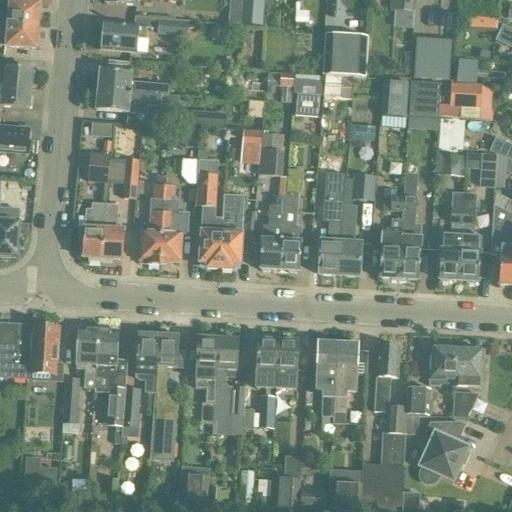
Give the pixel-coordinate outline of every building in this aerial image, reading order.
[(163,0),(106,0),(106,6),(136,8),(136,0),(142,0),(164,2),(163,0)] [(390,0),(390,12),(412,14),(412,0),(390,0)] [(0,24),(2,25),(38,28),(39,5),(3,2),(0,1),(0,24)] [(263,3),(247,2),(245,25),(261,26),(263,3)] [(458,29),(496,30),(497,12),(459,10),(458,29)] [(295,23),(308,24),(308,20),(304,16),(296,15),(295,23)] [(188,22),(158,20),(157,36),(187,38),(188,22)] [(0,47),(36,51),(38,28),(2,25),(0,24),(0,47)] [(145,40),(146,29),(104,26),(101,52),(135,55),(136,39),(145,40)] [(210,37),(214,42),(221,42),(226,38),(226,32),(222,27),(215,26),(211,31),(210,37)] [(496,41),(511,48),(511,30),(502,26),(496,41)] [(364,78),(366,38),(325,36),(323,76),(364,78)] [(451,43),(417,40),(414,79),(448,82),(451,43)] [(0,87),(30,90),(32,71),(1,68),(0,78),(0,77),(0,87)] [(99,72),(98,92),(160,98),(166,98),(167,87),(129,84),(130,75),(99,72)] [(266,88),(281,89),(292,90),(293,75),(267,74),(266,88)] [(353,79),(325,77),(323,100),(351,102),(353,79)] [(322,97),(323,84),(294,81),(293,95),(322,97)] [(438,118),(438,110),(438,109),(440,85),(409,83),(407,118),(438,120),(438,118)] [(408,86),(382,84),(379,119),(405,121),(408,86)] [(477,121),(479,87),(440,85),(438,109),(438,110),(438,118),(477,121)] [(0,107),(28,110),(30,90),(0,87),(0,107)] [(146,107),(159,108),(160,98),(98,92),(97,101),(94,101),(94,110),(96,110),(96,112),(146,116),(146,107)] [(319,97),(296,95),(294,118),(298,118),(298,117),(317,118),(319,97)] [(331,123),(341,123),(341,110),(325,110),(323,138),(331,138),(331,123)] [(188,129),(224,132),(225,116),(189,114),(188,129)] [(461,152),(463,124),(440,122),(438,151),(461,152)] [(0,153),(26,156),(28,132),(0,129),(0,153)] [(200,130),(188,129),(187,129),(186,149),(199,150),(200,130)] [(240,160),(259,161),(259,151),(260,151),(261,135),(262,135),(262,134),(243,132),(240,160)] [(86,133),(86,144),(107,145),(107,133),(86,133)] [(261,135),(260,151),(281,153),(283,137),(262,135),(261,135)] [(511,147),(511,144),(497,137),(496,140),(486,136),(480,150),(488,153),(496,156),(506,161),(511,163),(511,147)] [(223,163),(224,140),(206,140),(205,163),(223,163)] [(378,154),(378,141),(352,142),(352,155),(378,154)] [(259,151),(259,161),(257,177),(281,179),(283,153),(281,153),(260,151),(259,151)] [(87,184),(107,185),(110,157),(90,156),(87,184)] [(336,168),(336,156),(322,156),(322,168),(336,168)] [(480,189),(494,189),(495,169),(496,157),(482,156),(480,189)] [(495,169),(494,189),(503,190),(506,161),(496,156),(496,157),(495,169)] [(122,201),(136,202),(139,163),(125,161),(122,201)] [(196,210),(202,210),(215,211),(217,164),(198,162),(196,210)] [(320,173),(320,185),(349,184),(349,172),(320,173)] [(351,202),(352,202),(373,204),(375,179),(353,177),(352,181),(351,202)] [(302,230),(296,230),(297,215),(296,215),(299,181),(285,180),(284,199),(282,221),(279,272),(299,274),(302,230)] [(153,201),(163,201),(164,187),(153,187),(153,201)] [(174,188),(164,187),(163,201),(173,202),(174,188)] [(404,189),(403,197),(416,198),(416,190),(404,189)] [(390,214),(402,215),(403,197),(391,196),(390,214)] [(462,210),(463,210),(464,197),(452,196),(450,237),(442,237),(441,251),(440,251),(438,282),(458,283),(462,210)] [(223,197),(222,220),(219,271),(231,272),(232,268),(239,268),(243,198),(223,197)] [(415,216),(415,215),(416,198),(403,197),(402,215),(415,216)] [(463,210),(462,210),(458,283),(478,284),(481,239),(473,239),(475,197),(464,197),(463,210)] [(263,228),(262,239),(261,238),(259,271),(279,272),(282,221),(284,199),(273,198),(272,208),(269,208),(267,227),(263,227),(262,228),(263,228)] [(147,267),(159,267),(162,214),(163,201),(153,201),(151,233),(141,232),(139,262),(147,263),(147,267)] [(162,214),(159,267),(171,268),(171,264),(179,265),(181,235),(172,234),(173,215),(177,215),(177,201),(173,202),(163,201),(162,214)] [(493,206),(493,207),(511,215),(511,202),(507,201),(502,211),(493,206)] [(83,229),(83,230),(79,229),(78,245),(83,245),(82,259),(89,260),(89,263),(102,264),(105,206),(105,207),(92,207),(92,212),(87,212),(86,229),(83,229)] [(111,265),(111,261),(122,262),(123,232),(116,232),(118,207),(105,206),(102,264),(111,265)] [(341,225),(338,278),(358,279),(360,244),(354,244),(355,226),(356,208),(351,208),(343,207),(341,225)] [(511,215),(493,207),(490,257),(500,258),(498,286),(511,287),(511,215)] [(18,225),(19,212),(0,210),(0,257),(17,259),(18,225)] [(206,270),(219,271),(222,220),(214,220),(215,211),(202,210),(199,266),(207,267),(206,270)] [(402,215),(401,223),(402,223),(401,230),(398,281),(418,282),(421,241),(420,241),(420,228),(415,228),(416,215),(415,215),(415,216),(402,215)] [(398,281),(401,230),(402,223),(401,223),(391,222),(390,230),(382,229),(381,247),(380,247),(378,280),(398,281)] [(341,225),(328,224),(328,226),(327,243),(320,242),(318,277),(338,278),(341,225)] [(0,380),(25,383),(26,371),(27,367),(27,361),(26,361),(28,341),(32,342),(33,328),(32,328),(0,325),(0,380)] [(26,361),(27,361),(27,367),(32,367),(32,377),(57,379),(58,365),(56,365),(58,329),(33,328),(32,342),(28,341),(26,361)] [(94,378),(95,378),(98,332),(78,330),(75,371),(84,372),(83,390),(93,391),(94,378)] [(127,363),(116,362),(118,333),(98,332),(94,391),(94,394),(107,395),(105,429),(121,429),(123,415),(124,392),(126,365),(127,365),(127,363)] [(145,394),(154,395),(158,337),(149,337),(149,335),(140,334),(140,336),(138,336),(136,367),(136,378),(139,382),(146,382),(145,394)] [(177,345),(178,338),(176,338),(176,336),(167,336),(166,338),(158,337),(154,395),(152,417),(149,462),(173,464),(176,408),(164,395),(166,369),(176,370),(176,363),(187,364),(188,345),(177,345)] [(214,405),(218,341),(209,340),(209,338),(200,337),(200,340),(198,339),(197,346),(188,345),(187,364),(196,364),(195,390),(206,391),(206,404),(214,405)] [(228,388),(224,384),(224,373),(236,373),(238,342),(235,341),(233,339),(228,339),(227,341),(218,341),(214,405),(214,417),(227,417),(229,388),(228,388)] [(259,341),(258,341),(255,391),(265,391),(275,392),(278,342),(269,342),(268,339),(261,339),(259,341)] [(333,419),(338,345),(329,345),(327,341),(321,341),(319,344),(317,344),(315,392),(322,393),(320,419),(333,419)] [(295,393),(298,343),(278,342),(275,392),(295,393)] [(346,394),(355,395),(358,346),(356,346),(354,343),(348,342),(346,346),(338,345),(333,419),(333,426),(344,427),(346,394)] [(386,415),(385,434),(385,436),(405,437),(406,417),(406,409),(387,408),(388,380),(398,381),(400,348),(377,347),(373,414),(386,415)] [(431,350),(428,386),(453,388),(455,364),(454,364),(454,351),(453,351),(452,348),(443,348),(441,350),(431,350)] [(453,388),(481,389),(483,353),(454,351),(454,364),(455,364),(453,388)] [(76,426),(79,381),(65,380),(61,425),(76,426)] [(243,419),(245,389),(233,388),(231,418),(243,419)] [(406,409),(406,417),(419,418),(429,418),(430,390),(407,389),(406,409)] [(275,398),(275,392),(265,391),(265,398),(258,397),(257,430),(273,431),(274,398),(275,398)] [(123,415),(121,429),(137,431),(140,393),(124,392),(123,415)] [(466,421),(477,396),(453,395),(451,420),(466,421)] [(406,417),(405,437),(413,437),(418,433),(419,418),(406,417)] [(437,481),(439,477),(453,483),(467,450),(456,445),(464,427),(459,425),(430,425),(419,449),(427,452),(420,468),(422,469),(420,473),(419,475),(419,476),(419,478),(420,480),(421,481),(422,483),(423,484),(424,485),(426,486),(428,486),(430,486),(432,485),(433,485),(435,484),(436,482),(437,481)] [(385,436),(385,434),(381,434),(380,466),(362,465),(361,487),(359,511),(368,511),(395,511),(396,508),(400,508),(401,509),(405,437),(385,436)] [(26,460),(24,489),(55,490),(56,471),(39,470),(39,461),(26,460)] [(208,479),(180,477),(178,502),(207,503),(208,479)] [(298,511),(298,509),(300,480),(271,479),(269,507),(269,509),(298,511)] [(106,480),(105,494),(105,495),(116,496),(118,481),(106,480)] [(361,487),(333,485),(332,511),(359,511),(361,487)] [(225,502),(226,490),(209,489),(208,501),(225,502)] [(306,511),(324,511),(326,498),(325,498),(326,492),(323,491),(301,490),(299,511),(306,511)] [(461,511),(462,509),(462,504),(450,503),(449,511),(461,511)]
